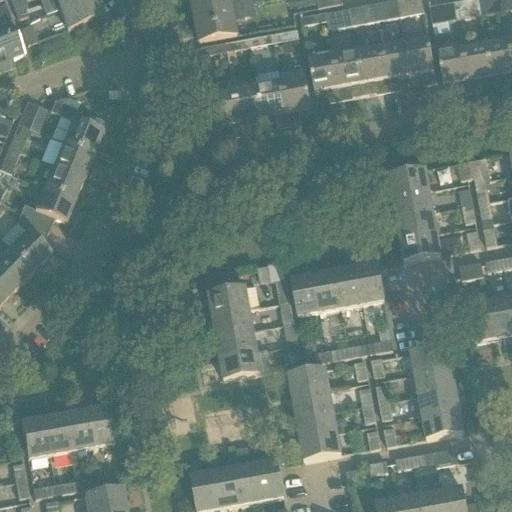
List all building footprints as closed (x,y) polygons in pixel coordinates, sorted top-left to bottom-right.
[(19,0),(8,0),(12,10),(22,6),(19,0)] [(95,0),(54,0),(60,15),(96,2),(95,0)] [(195,19),(253,8),(253,7),(263,5),(261,0),(193,0),(197,18),(195,19)] [(317,14),(342,9),(339,0),(322,0),(315,1),(314,0),(300,0),(288,2),(289,12),(316,8),(317,14)] [(504,16),(502,8),(496,0),(479,13),(480,21),(504,16)] [(511,14),(511,0),(502,8),(504,16),(511,14)] [(425,17),(424,14),(424,11),(415,1),(399,15),(400,22),(424,18),(425,17)] [(60,15),(60,16),(67,35),(103,21),(96,2),(60,15)] [(400,22),(399,15),(391,5),(374,19),(376,27),(400,22)] [(480,21),(479,13),(472,5),(454,18),(456,25),(480,21)] [(28,21),(22,6),(12,10),(18,25),(28,21)] [(256,20),(253,8),(195,19),(195,20),(197,20),(201,41),(199,41),(200,47),(237,40),(234,24),(256,20)] [(0,29),(11,25),(5,9),(0,11),(0,29)] [(376,27),(374,19),(366,9),(351,24),(352,31),(376,27)] [(456,25),(454,18),(448,9),(429,13),(432,29),(456,25)] [(352,31),(351,24),(342,13),(324,17),(326,27),(327,35),(352,31)] [(326,27),(324,17),(300,21),(302,31),(326,27)] [(24,60),(17,41),(13,29),(0,34),(0,77),(11,73),(8,65),(24,60)] [(32,31),(21,35),(27,50),(37,46),(32,31)] [(274,48),(298,44),(296,36),(273,40),(274,48)] [(249,52),(274,48),(273,40),(248,44),(249,52)] [(428,44),(405,48),(410,80),(422,77),(425,89),(438,87),(434,67),(429,43),(428,44)] [(226,56),(249,52),(248,44),(224,48),(226,56)] [(458,99),(470,97),(461,54),(462,54),(460,45),(447,48),(449,57),(437,59),(440,71),(443,90),(456,87),(458,99)] [(511,58),(509,45),(486,50),(491,81),(504,79),(506,91),(511,89),(511,58)] [(202,60),(226,56),(224,48),(200,52),(202,60)] [(405,48),(380,52),(388,96),(400,94),(398,82),(410,80),(405,48)] [(479,83),(491,81),(486,50),(462,54),(461,54),(470,97),(482,95),(479,83)] [(377,98),(388,96),(380,52),(356,57),(362,89),(375,86),(377,98)] [(310,78),(314,97),(327,95),(329,107),(340,105),(332,61),(331,61),(330,55),(306,59),(308,65),(310,78)] [(350,91),(362,89),(356,57),(332,61),(340,105),(353,103),(350,91)] [(299,117),(311,114),(308,95),(305,83),(304,73),(278,78),(280,87),(281,87),(289,131),(301,129),(299,117)] [(230,141),(241,139),(233,96),(231,83),(218,85),(221,98),(209,100),(215,132),(228,129),(230,141)] [(277,133),(289,131),(281,87),(280,87),(256,91),(263,123),(275,121),(277,133)] [(233,96),(241,139),(253,137),(251,125),(263,123),(256,91),(233,96)] [(72,125),(76,114),(54,105),(50,117),(70,125),(59,121),(50,143),(61,147),(61,148),(85,158),(92,161),(93,161),(94,160),(93,160),(101,139),(103,139),(103,138),(99,137),(103,127),(102,125),(96,122),(93,123),(91,126),(89,132),(72,125)] [(28,134),(30,130),(38,112),(26,107),(17,130),(28,134)] [(0,138),(6,141),(12,127),(0,121),(0,138)] [(19,157),(23,146),(12,142),(8,152),(19,157)] [(84,182),(92,161),(85,158),(61,148),(52,170),(83,183),(84,184),(85,183),(84,182)] [(15,167),(19,157),(8,152),(0,172),(0,174),(10,179),(15,167)] [(474,188),(490,185),(486,163),(469,166),(473,183),(474,188)] [(467,184),(473,183),(469,166),(456,169),(460,186),(467,184)] [(74,205),(83,183),(52,170),(42,192),(75,206),(76,205),(74,205)] [(388,181),(392,203),(430,197),(426,175),(388,181)] [(489,207),(494,206),(490,185),(474,188),(478,209),(489,208),(489,207)] [(75,206),(42,192),(34,214),(22,209),(19,218),(47,237),(54,223),(66,229),(67,228),(65,227),(74,206),(75,206)] [(461,213),(472,211),(469,193),(458,195),(461,213)] [(392,203),(396,224),(434,218),(430,197),(392,203)] [(481,226),(491,223),(489,208),(478,209),(481,226)] [(464,228),(475,227),(472,211),(461,213),(464,228)] [(41,251),(47,237),(19,218),(16,227),(26,237),(10,253),(33,276),(49,260),(50,261),(51,260),(41,251)] [(400,246),(438,239),(434,218),(396,224),(400,246)] [(484,235),(486,253),(497,251),(494,234),(484,235)] [(467,239),(470,256),(480,254),(477,237),(467,239)] [(400,246),(404,267),(441,261),(438,239),(400,246)] [(10,253),(9,254),(0,244),(0,277),(16,293),(32,277),(33,278),(34,277),(33,276),(10,253)] [(504,274),(511,272),(511,262),(502,264),(504,274)] [(487,277),(504,274),(502,264),(486,267),(487,277)] [(459,272),(462,286),(484,283),(481,268),(459,272)] [(364,311),(384,307),(378,269),(357,273),(364,311)] [(268,270),(257,272),(260,288),(271,286),(268,270)] [(342,315),(364,311),(357,273),(336,277),(342,315)] [(16,294),(16,293),(0,277),(0,309),(15,294),(16,295),(17,295),(16,294)] [(320,318),(342,315),(336,277),(313,281),(320,318)] [(217,278),(204,280),(206,292),(219,290),(217,278)] [(298,322),(320,318),(313,281),(291,285),(298,322)] [(280,308),(290,306),(286,286),(277,287),(280,308)] [(211,314),(212,321),(250,314),(250,313),(259,312),(255,291),(208,300),(209,301),(203,302),(205,315),(211,314)] [(489,307),(496,345),(511,341),(511,309),(511,303),(489,307)] [(284,330),(294,328),(290,306),(280,308),(284,330)] [(472,341),(473,349),(496,345),(489,307),(466,311),(472,341)] [(216,343),(254,336),(250,314),(212,321),(216,343)] [(288,352),(298,350),(294,328),(284,330),(288,352)] [(379,336),(381,347),(390,345),(388,335),(379,336)] [(258,357),(257,356),(254,336),(216,343),(220,364),(258,357)] [(376,359),(393,356),(391,345),(390,345),(381,347),(374,348),(376,359)] [(292,374),(302,372),(298,350),(288,352),(292,374)] [(350,363),(366,360),(365,350),(348,353),(350,363)] [(410,359),(414,381),(452,374),(448,352),(410,359)] [(333,366),(350,363),(348,353),(332,356),(333,366)] [(224,386),(271,378),(267,355),(257,356),(258,357),(220,364),(224,386)] [(322,358),(305,361),(307,371),(324,368),(322,358)] [(382,364),(371,366),(374,383),(376,383),(384,381),(382,364)] [(358,386),(367,384),(368,384),(365,367),(355,369),(358,386)] [(292,404),(330,397),(326,374),(288,381),(292,404)] [(418,402),(456,395),(452,374),(414,381),(418,402)] [(379,410),(389,408),(386,390),(375,392),(379,410)] [(362,412),(372,409),(369,393),(358,395),(362,412)] [(422,424),(460,417),(456,395),(418,402),(422,424)] [(296,425),(334,418),(330,397),(292,404),(296,425)] [(381,425),(392,423),(389,408),(379,410),(381,425)] [(372,409),(362,412),(365,428),(376,426),(372,409)] [(85,416),(92,453),(113,449),(106,412),(85,416)] [(66,419),(72,457),(92,453),(85,416),(66,419)] [(426,445),(464,439),(460,417),(422,424),(426,445)] [(300,445),(337,438),(334,418),(296,425),(300,445)] [(51,461),(72,457),(66,419),(45,423),(51,461)] [(27,465),(51,461),(45,423),(20,427),(27,465)] [(387,452),(397,450),(394,434),(384,436),(387,452)] [(371,455),(381,453),(378,437),(368,438),(371,455)] [(341,461),(337,438),(300,445),(304,467),(341,461)] [(10,461),(21,459),(18,442),(8,444),(10,461)] [(458,469),(455,455),(434,458),(436,473),(458,469)] [(430,469),(429,459),(412,462),(414,472),(430,469)] [(396,465),(396,469),(398,475),(414,472),(412,462),(396,465)] [(277,466),(256,470),(262,507),(284,503),(277,466)] [(371,480),(388,477),(386,467),(369,470),(371,480)] [(15,487),(25,485),(22,469),(12,471),(15,487)] [(256,470),(233,474),(240,511),(262,507),(256,470)] [(77,486),(76,486),(74,474),(52,478),(54,490),(56,490),(58,500),(79,496),(77,486)] [(233,474),(213,477),(219,511),(236,511),(240,511),(233,474)] [(360,487),(358,476),(346,478),(347,481),(348,489),(360,487)] [(196,511),(219,511),(213,477),(191,481),(196,511)] [(103,492),(121,489),(119,479),(101,482),(103,492)] [(92,483),(77,486),(79,496),(94,494),(92,483)] [(18,504),(28,502),(25,485),(15,487),(18,504)] [(34,504),(58,500),(56,490),(54,490),(32,494),(34,504)] [(443,511),(465,511),(462,493),(441,497),(443,511)] [(84,501),(85,511),(124,511),(122,494),(84,501)] [(421,511),(443,511),(441,497),(420,501),(421,511)] [(398,511),(421,511),(420,501),(398,505),(398,511)]
